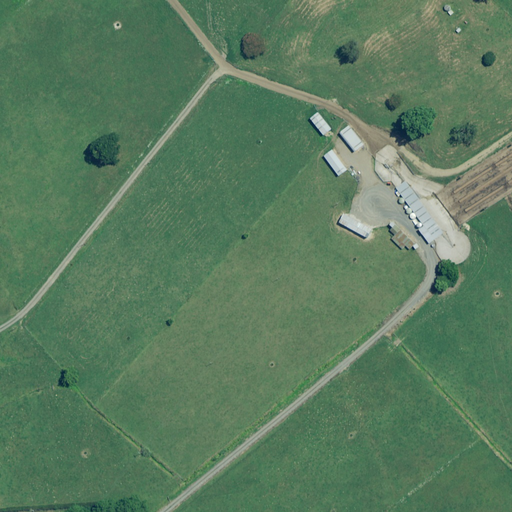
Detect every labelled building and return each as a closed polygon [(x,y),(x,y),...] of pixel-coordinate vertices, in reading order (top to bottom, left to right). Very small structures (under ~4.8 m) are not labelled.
[(332,130),(318,113),(311,119),(324,136),(332,130)] [(364,145),(350,127),(340,134),(355,153),(364,145)] [(350,169),(335,149),(325,157),(339,177),(350,169)] [(444,234),(405,181),(396,188),(424,227),(419,231),(429,245),(444,234)] [(397,233),(392,239),(402,250),(405,247),(409,251),(416,244),(394,221),(390,225),(397,233)]
